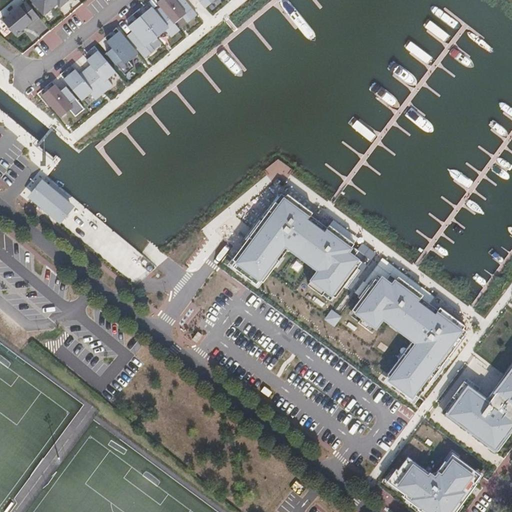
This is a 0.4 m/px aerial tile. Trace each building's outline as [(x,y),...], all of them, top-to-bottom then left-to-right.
[(32,0),(45,14),(58,4),(60,7),(68,0),(32,0)] [(161,0),(158,3),(161,7),(177,26),(184,20),(189,26),(199,18),(184,0),(161,0)] [(199,0),(208,10),(216,4),(212,0),(199,0)] [(25,3),(1,22),(13,37),(37,17),(25,3)] [(151,9),(141,17),(160,40),(169,33),(173,39),(182,32),(177,26),(161,7),(155,12),(151,9)] [(133,31),(125,37),(145,62),(155,54),(151,48),(160,40),(141,17),(129,27),(133,31)] [(110,49),(103,56),(123,81),(133,73),(128,67),(137,60),(118,36),(107,46),(110,49)] [(93,63),(86,70),(106,95),(114,88),(109,82),(114,77),(96,55),(90,59),(93,63)] [(65,80),(68,84),(84,103),(92,97),(97,103),(106,95),(86,70),(76,78),(73,74),(65,80)] [(56,88),(47,95),(65,119),(75,111),(80,117),(89,109),(84,103),(68,84),(59,92),(56,88)] [(40,178),(27,195),(58,222),(73,205),(40,178)] [(329,292),(355,256),(352,253),(356,248),(324,224),(321,227),(304,215),(307,211),(279,193),(232,258),(259,279),(283,246),(313,266),(307,276),(329,292)] [(383,377),(409,396),(460,327),(436,306),(431,311),(415,299),(417,295),(391,276),(388,279),(379,272),(352,309),(371,326),(380,317),(409,341),(383,377)] [(464,381),(441,413),(494,451),(511,425),(511,360),(486,396),(464,381)] [(429,451),(436,461),(442,457),(434,447),(429,451)] [(403,454),(383,481),(424,511),(447,511),(478,473),(449,450),(434,474),(403,454)]
